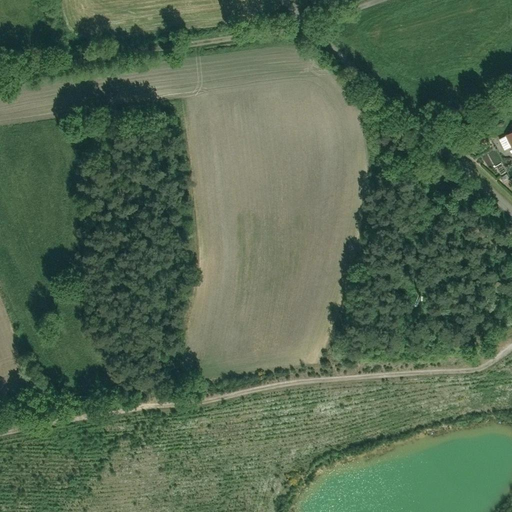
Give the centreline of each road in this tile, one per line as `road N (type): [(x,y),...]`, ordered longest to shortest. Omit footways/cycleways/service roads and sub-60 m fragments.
road 1 (track): [(0,431),(187,398),(481,372),(511,350)]
road 2 (track): [(389,0),(316,27),(0,71)]
road 3 (unclassified): [(511,211),(290,0)]
